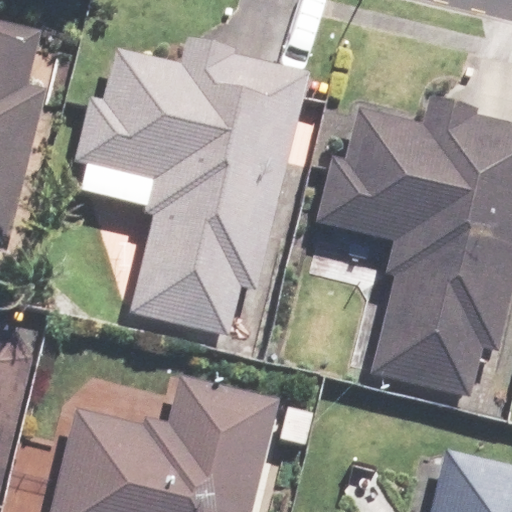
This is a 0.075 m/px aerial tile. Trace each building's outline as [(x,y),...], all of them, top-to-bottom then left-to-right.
[(0,229),(33,96),(14,92),(27,40),(0,33),(0,229)] [(245,298),(295,79),(223,63),(224,55),(175,44),(169,69),(103,54),(91,105),(78,102),(63,168),(72,171),(66,198),(132,213),(131,219),(138,220),(116,319),(218,342),(229,294),(245,298)] [(487,360),(511,247),(511,135),(464,125),(466,117),(416,105),(410,131),(344,116),(332,167),(319,164),(304,230),(379,247),(372,280),(379,282),(357,380),(459,404),(470,356),(487,360)] [(0,444),(20,367),(1,342),(0,341),(0,444)] [(240,511),(266,408),(168,384),(157,429),(132,423),(130,432),(63,416),(39,511),(240,511)] [(511,511),(511,476),(434,457),(420,511),(511,511)]
